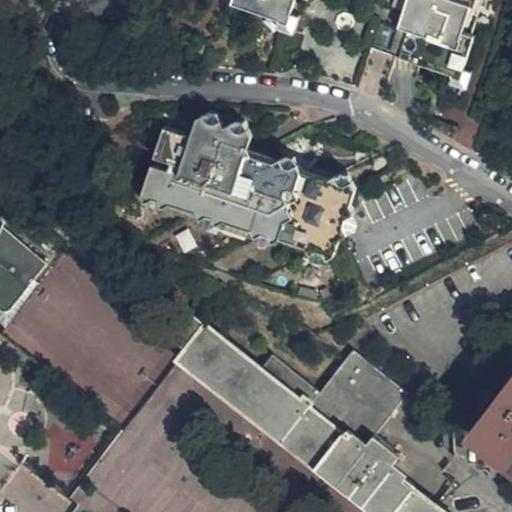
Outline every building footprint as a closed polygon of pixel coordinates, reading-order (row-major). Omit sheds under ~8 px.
[(308,0),(315,2),(315,0),(240,0),(239,4),(292,24),(294,23),(302,0),(308,0)] [(391,0),(377,53),(403,62),(412,33),(404,31),(412,0),(391,0)] [(470,28),(478,0),(412,0),(404,31),(412,33),(403,62),(463,80),(475,40),(462,35),(466,26),(470,28)] [(341,179),(309,167),(305,158),(295,154),(286,159),(264,151),(258,141),(261,136),(257,123),(247,119),(236,125),(228,109),(220,106),(207,111),(200,121),(191,125),(173,118),(163,145),(179,152),(176,161),(159,155),(148,180),(153,193),(165,198),(176,191),(209,204),(214,216),(227,220),(238,213),(263,223),(266,233),(278,238),(288,232),(317,242),(321,253),(330,256),(342,249),(346,238),(364,190),(360,179),(350,175),(341,179)] [(11,302),(32,275),(44,259),(0,225),(0,302),(2,303),(4,304),(7,303),(9,303),(11,302)] [(0,312),(8,318),(38,281),(32,275),(11,302),(9,303),(7,303),(4,304),(2,303),(0,302),(0,312)] [(446,511),(437,505),(392,470),(403,456),(379,436),(410,395),(352,351),(321,392),(273,355),(265,367),(193,312),(174,336),(187,346),(177,358),(378,511),(446,511)] [(511,463),(511,386),(474,435),(511,463)]
